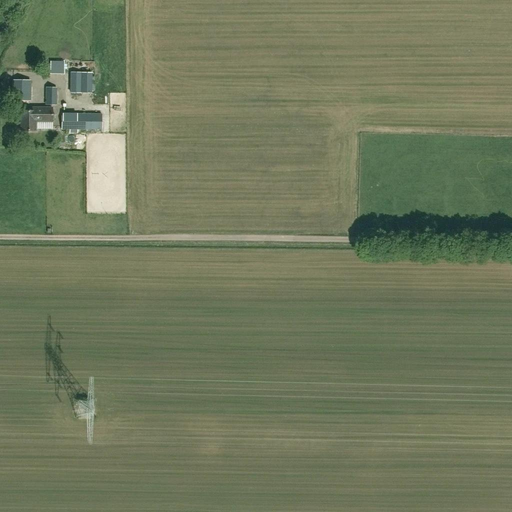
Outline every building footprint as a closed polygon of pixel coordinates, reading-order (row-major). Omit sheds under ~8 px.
[(92,73),(81,73),(70,72),(70,93),(81,93),(92,93),(92,73)] [(12,102),(29,103),(30,81),(12,81),(12,102)] [(46,88),(46,106),(56,106),(56,88),(46,88)] [(35,132),(35,123),(52,123),(52,109),(35,109),(35,112),(20,111),(20,132),(35,132)] [(61,115),(61,130),(101,130),(101,115),(61,115)]
